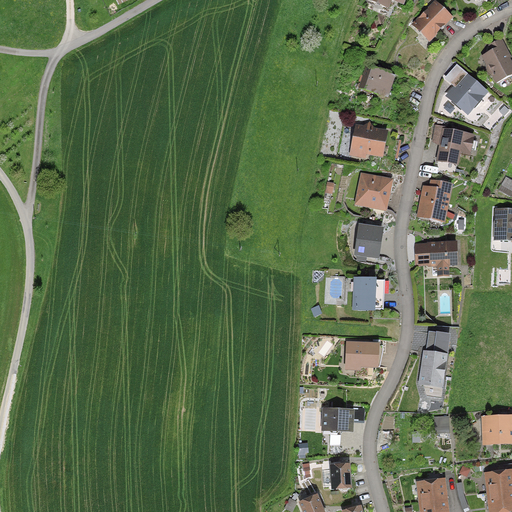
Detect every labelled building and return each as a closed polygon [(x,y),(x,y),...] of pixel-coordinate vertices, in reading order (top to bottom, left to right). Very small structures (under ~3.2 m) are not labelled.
[(405,0),(369,0),(389,8),(392,0),(393,0),(404,4),(405,0)] [(436,0),(434,0),(412,24),(430,41),(454,17),(436,0)] [(491,50),(481,55),(495,83),(511,74),(511,61),(510,58),(511,57),(502,38),(489,45),(491,50)] [(360,81),(359,87),(388,97),(396,75),(367,64),(363,75),(360,81)] [(445,78),(454,86),(455,87),(468,73),(457,64),(445,78)] [(489,91),(468,73),(455,87),(454,86),(445,95),(468,115),(489,91)] [(356,124),(350,156),(366,159),(366,154),(383,157),(389,130),(374,127),(363,125),(356,124)] [(432,141),(439,145),(443,127),(445,128),(445,126),(435,124),(432,141)] [(439,145),(436,161),(459,165),(461,153),(471,155),(475,134),(445,128),(443,127),(439,145)] [(361,172),(355,204),(387,211),(393,179),(361,172)] [(511,196),(511,179),(506,176),(498,190),(511,197),(511,196)] [(423,185),(417,217),(446,222),(453,183),(431,179),(430,186),(423,185)] [(327,181),(325,193),(332,194),(334,183),(327,181)] [(511,208),(495,208),(494,240),(511,240),(511,208)] [(359,223),(354,255),(357,256),(367,257),(379,259),(384,227),(359,223)] [(428,243),(415,243),(416,266),(428,265),(428,266),(432,266),(437,266),(438,275),(438,276),(450,276),(449,266),(459,265),(458,240),(428,242),(428,243)] [(354,276),(352,310),(375,311),(376,309),(384,310),(385,280),(377,279),(377,277),(354,276)] [(319,306),(311,309),(314,317),(322,314),(319,306)] [(429,331),(426,351),(448,354),(451,333),(437,331),(437,332),(429,331)] [(380,342),(346,341),(345,370),(360,370),(361,367),(379,368),(379,366),(380,345),(380,342)] [(424,350),(419,384),(424,385),(428,396),(442,397),(448,354),(426,351),(424,350)] [(353,409),(322,408),(321,431),(354,432),(354,423),(355,409),(353,409)] [(365,408),(353,408),(353,409),(355,409),(354,423),(364,423),(365,408)] [(511,414),(482,416),(483,445),(511,443),(511,414)] [(449,416),(433,417),(434,430),(436,430),(437,433),(450,433),(449,416)] [(424,431),(412,431),(413,443),(424,442),(424,431)] [(309,453),(308,443),(298,443),(299,458),(306,458),(305,453),(309,453)] [(350,463),(330,465),(332,489),(341,488),(350,488),(352,488),(350,463)] [(471,469),(463,466),(459,473),(467,477),(471,469)] [(511,469),(485,472),(487,494),(511,490),(511,469)] [(416,480),(419,502),(448,499),(446,477),(416,480)] [(505,511),(511,511),(511,490),(487,494),(489,511),(505,511)] [(325,511),(318,493),(299,501),(302,511),(325,511)] [(292,511),(298,502),(290,498),(285,508),(292,511)] [(449,511),(448,499),(419,502),(419,511),(449,511)]
